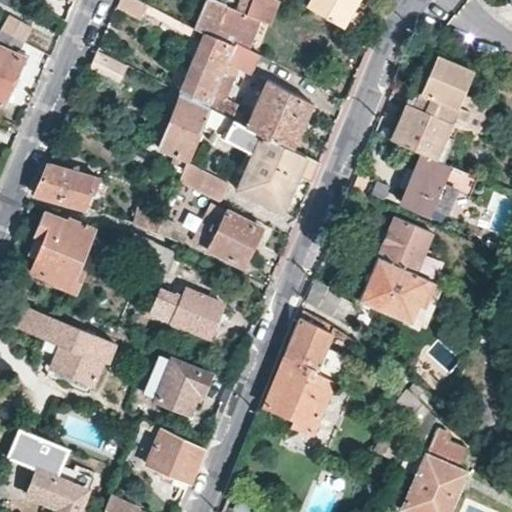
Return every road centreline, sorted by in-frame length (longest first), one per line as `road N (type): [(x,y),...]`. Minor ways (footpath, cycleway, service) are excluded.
road 1 (residential): [(196,511),(414,0)]
road 2 (residential): [(96,0),(0,231)]
